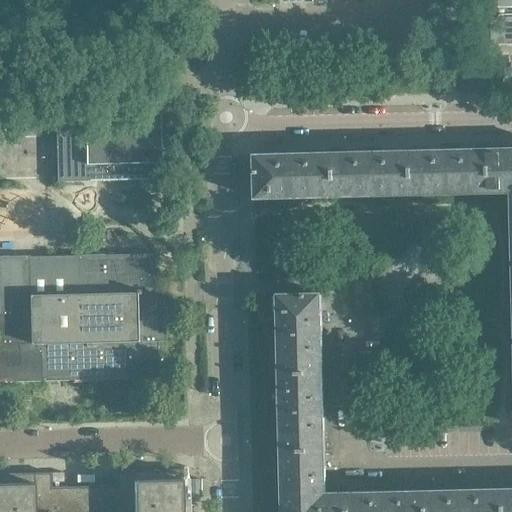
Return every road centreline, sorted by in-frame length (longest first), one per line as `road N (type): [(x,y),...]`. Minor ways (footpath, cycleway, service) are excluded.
road 1 (residential): [(226,441),(218,124)]
road 2 (residential): [(511,117),(218,124)]
road 3 (residential): [(511,462),(356,465),(351,334)]
road 4 (residential): [(226,441),(0,448)]
road 5 (residential): [(217,21),(400,14),(400,0)]
